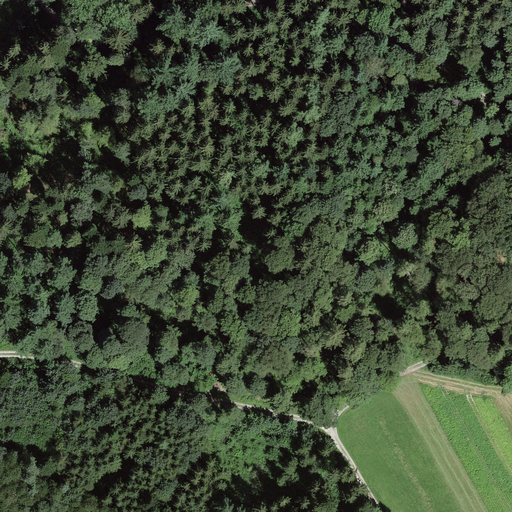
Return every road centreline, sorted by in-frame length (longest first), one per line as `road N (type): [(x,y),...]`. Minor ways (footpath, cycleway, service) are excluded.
road 1 (track): [(40,0),(80,33),(104,38),(251,2),(330,14),(442,64),(483,93),(511,149)]
road 2 (track): [(383,511),(333,426),(0,353)]
road 3 (track): [(511,325),(431,357),(338,411),(333,426)]
